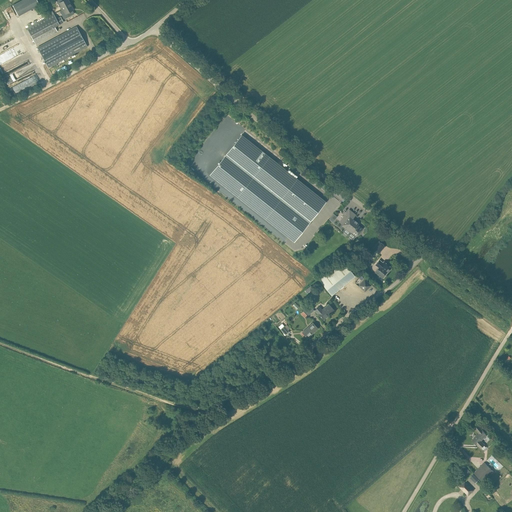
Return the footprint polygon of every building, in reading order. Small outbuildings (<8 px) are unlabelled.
[(18,14),(39,2),(37,0),(18,0),(12,4),(18,14)] [(63,0),(56,0),(62,10),(60,11),(64,19),(74,14),(72,10),(73,9),(68,0),(64,0),(63,0)] [(54,13),(27,28),(33,38),(36,43),(57,32),(55,27),(60,24),(57,18),(54,13)] [(15,25),(20,35),(23,34),(18,23),(15,25)] [(37,47),(48,67),(88,46),(77,26),(37,47)] [(3,77),(7,84),(8,84),(15,81),(21,80),(21,84),(17,84),(18,87),(24,86),(25,86),(24,80),(36,74),(34,70),(30,71),(28,66),(28,64),(30,63),(29,60),(28,60),(12,68),(15,68),(11,70),(12,73),(3,77)] [(241,135),(210,174),(288,237),(295,242),(326,202),(320,197),(241,135)] [(356,215),(349,210),(340,222),(343,224),(342,225),(350,232),(351,232),(356,236),(362,229),(358,225),(359,224),(357,222),(356,222),(355,221),(355,220),(355,221),(353,219),(356,215)] [(385,274),(387,272),(391,268),(384,261),(383,262),(379,259),(375,265),(378,268),(385,274)] [(319,279),(331,296),(355,276),(342,260),(319,279)] [(359,285),(365,291),(370,285),(365,280),(359,285)] [(314,310),(310,305),(309,306),(307,303),(302,308),(304,310),(303,311),(308,316),(314,310)] [(322,310),(319,307),(315,310),(323,319),(334,310),(329,305),(322,310)] [(313,323),(302,333),(307,338),(318,328),(313,323)] [(286,335),(290,332),(282,324),(278,327),(286,335)] [(487,435),(478,425),(475,428),(479,433),(472,440),(477,445),(477,444),(480,448),(485,444),(481,440),(487,435)] [(494,472),(484,463),(473,473),(483,483),(494,472)] [(473,474),(470,477),(475,483),(479,479),(473,474)] [(464,482),(459,486),(467,494),(472,490),(464,482)]
